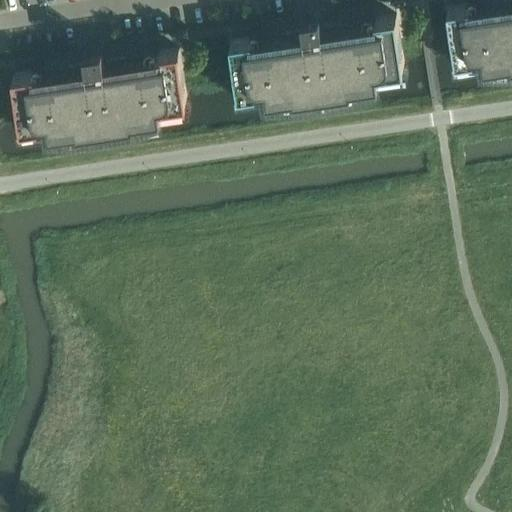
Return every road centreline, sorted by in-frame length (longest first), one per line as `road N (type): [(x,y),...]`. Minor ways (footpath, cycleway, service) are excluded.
road 1 (unclassified): [(0,184),(511,107)]
road 2 (residential): [(167,0),(0,25)]
